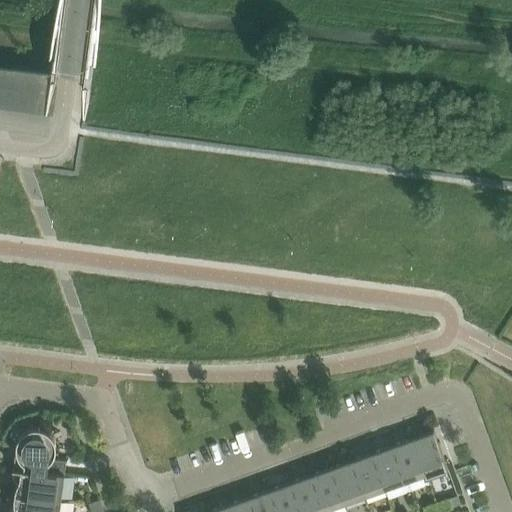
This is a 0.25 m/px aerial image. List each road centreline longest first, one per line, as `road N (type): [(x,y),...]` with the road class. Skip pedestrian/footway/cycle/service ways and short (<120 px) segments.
road 1 (unclassified): [(158,495),(425,396)]
road 2 (residential): [(503,511),(458,394),(425,396)]
